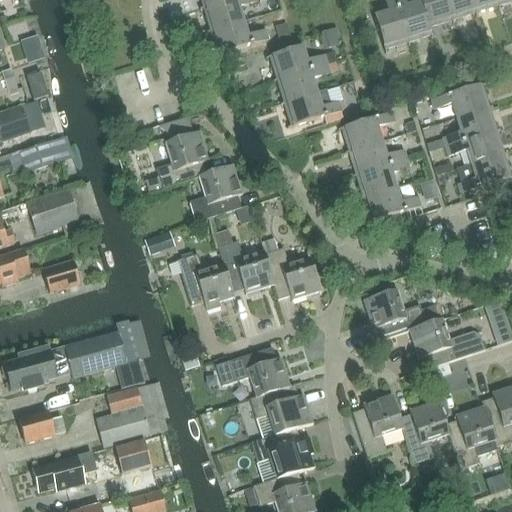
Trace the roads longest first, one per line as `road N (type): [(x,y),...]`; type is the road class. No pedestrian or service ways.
road 1 (residential): [(357,253),(187,81)]
road 2 (residential): [(341,456),(330,391),(332,327),(357,253)]
road 3 (residential): [(511,293),(357,253)]
